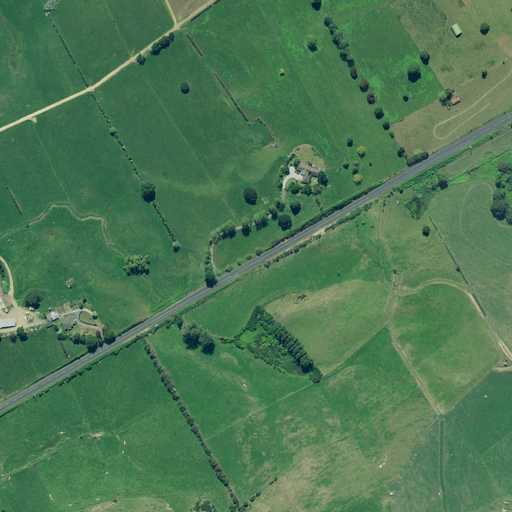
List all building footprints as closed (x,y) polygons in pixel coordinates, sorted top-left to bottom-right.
[(462,33),(457,24),(451,27),(456,36),(462,33)] [(312,167),(299,163),(297,170),(302,171),(301,174),(304,175),(302,182),(309,183),(311,176),(308,176),(309,171),(312,172),(312,175),(320,177),(322,169),(312,167)] [(55,311),(47,315),(50,322),(58,318),(55,311)] [(75,324),(71,316),(63,320),(64,322),(63,323),(66,330),(74,326),(73,325),(75,324)] [(16,326),(15,318),(0,319),(0,325),(0,328),(16,326)]
